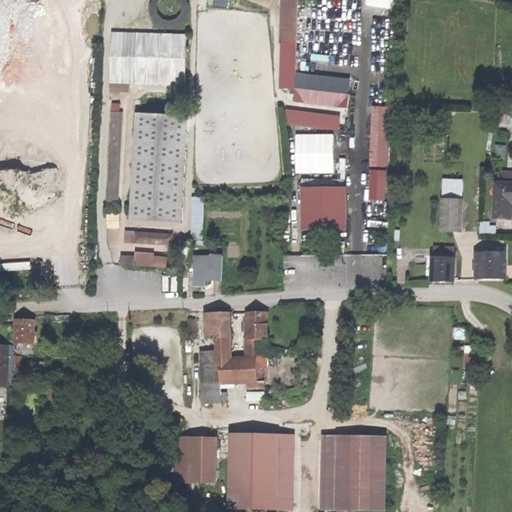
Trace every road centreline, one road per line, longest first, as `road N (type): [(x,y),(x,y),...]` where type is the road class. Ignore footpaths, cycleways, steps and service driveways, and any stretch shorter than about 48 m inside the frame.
road 1 (unclassified): [(0,307),(472,291),(511,303)]
road 2 (unknown): [(155,332),(167,340),(183,406),(311,402),(321,387),(334,296),(354,253)]
road 3 (unknown): [(106,304),(105,44)]
